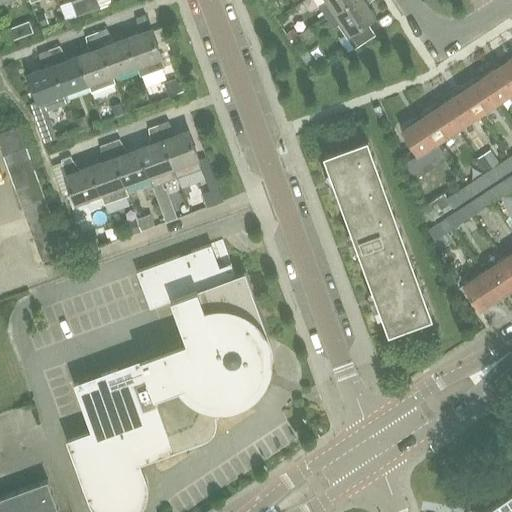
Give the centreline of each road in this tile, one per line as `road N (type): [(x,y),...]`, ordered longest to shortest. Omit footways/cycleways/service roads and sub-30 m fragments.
road 1 (residential): [(373,445),(209,0)]
road 2 (tertiary): [(373,445),(511,355)]
road 3 (residential): [(409,0),(443,37),(511,2)]
road 4 (tertiary): [(270,511),(373,445)]
